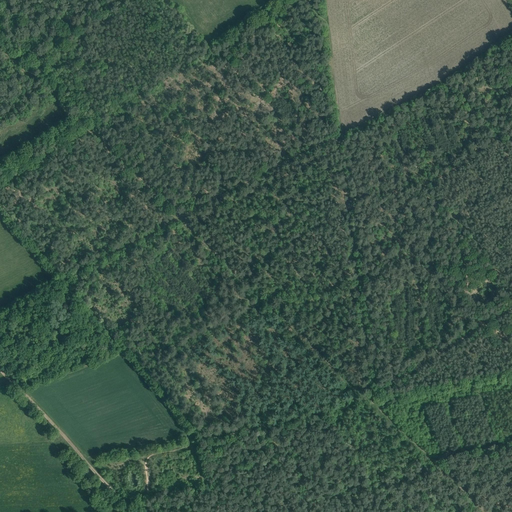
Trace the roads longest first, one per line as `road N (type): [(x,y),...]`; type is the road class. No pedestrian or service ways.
road 1 (track): [(0,47),(484,511)]
road 2 (track): [(511,372),(91,466)]
road 3 (track): [(178,216),(443,82),(511,35)]
road 4 (track): [(89,130),(110,108),(275,0)]
road 5 (track): [(132,511),(0,370)]
road 6 (track): [(511,306),(369,401)]
